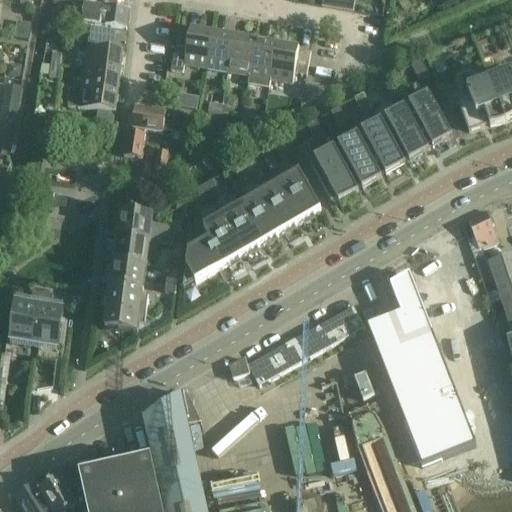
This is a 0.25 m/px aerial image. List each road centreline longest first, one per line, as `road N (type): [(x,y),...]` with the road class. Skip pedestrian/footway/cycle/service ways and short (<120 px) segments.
road 1 (tertiary): [(0,490),(357,269),(511,185)]
road 2 (residential): [(263,6),(360,21),(351,68)]
